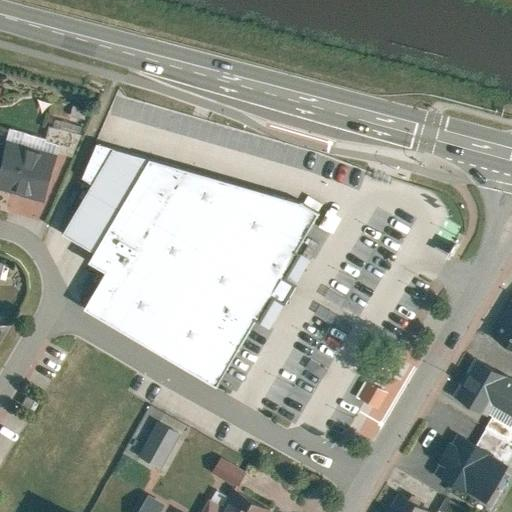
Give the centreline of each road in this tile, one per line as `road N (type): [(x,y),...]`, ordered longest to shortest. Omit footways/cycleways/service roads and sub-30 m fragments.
road 1 (primary): [(0,13),(511,145)]
road 2 (residential): [(366,477),(207,401),(60,316)]
road 3 (residential): [(511,219),(366,477)]
